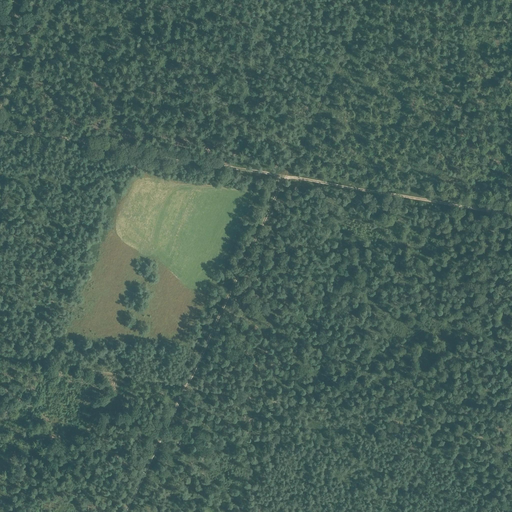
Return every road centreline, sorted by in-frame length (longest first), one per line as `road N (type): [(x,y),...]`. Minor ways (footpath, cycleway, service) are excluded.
road 1 (track): [(511,443),(0,356)]
road 2 (track): [(124,511),(283,172)]
road 3 (track): [(283,172),(0,125)]
road 4 (track): [(511,211),(283,172)]
